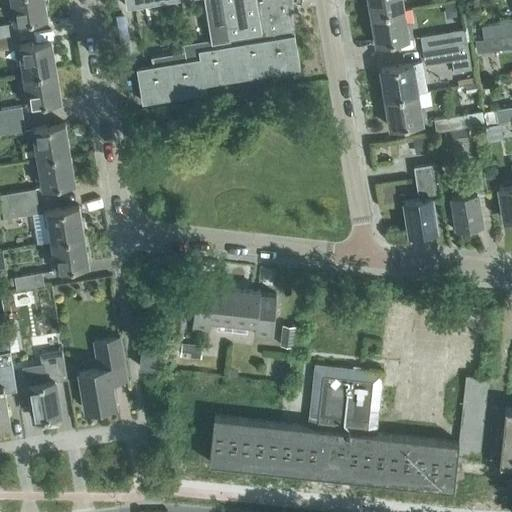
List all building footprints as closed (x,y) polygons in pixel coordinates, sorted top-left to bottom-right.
[(47,16),(44,0),(11,0),(13,7),(9,7),(12,22),(47,16)] [(125,0),(127,6),(164,0),(207,0),(214,37),(181,43),(182,51),(151,56),(152,64),(136,66),(142,101),(207,90),(205,82),(300,67),(289,0),(125,0)] [(368,0),(371,13),(404,8),(402,0),(368,0)] [(406,22),(404,8),(371,13),(376,43),(412,37),(409,22),(406,22)] [(511,33),(511,19),(481,25),(483,38),(511,33)] [(0,35),(10,34),(8,22),(0,23),(0,35)] [(420,35),(422,48),(454,42),(452,30),(420,35)] [(511,45),(511,33),(483,38),(485,50),(511,45)] [(0,48),(12,46),(10,34),(0,35),(0,48)] [(21,59),(24,74),(56,69),(51,39),(16,45),(18,60),(21,59)] [(456,55),(454,42),(422,48),(424,60),(456,55)] [(380,67),(385,97),(417,92),(415,77),(423,75),(421,61),(380,67)] [(61,99),(56,69),(24,74),(26,89),(23,90),(26,105),(61,99)] [(420,106),(417,92),(385,97),(390,127),(426,121),(423,106),(420,106)] [(0,120),(24,117),(22,105),(0,108),(0,120)] [(511,118),(511,105),(486,110),(488,122),(511,118)] [(467,126),(465,113),(434,118),(436,131),(449,129),(466,126),(467,126)] [(0,132),(26,128),(24,117),(0,120),(0,132)] [(70,151),(66,129),(65,122),(30,128),(32,143),(35,142),(38,157),(70,151)] [(449,129),(452,142),(468,140),(466,126),(449,129)] [(411,156),(428,154),(425,136),(408,139),(411,156)] [(75,181),(70,151),(38,157),(40,172),(37,172),(40,187),(75,181)] [(432,196),(441,195),(436,162),(414,165),(419,197),(404,199),(410,233),(437,229),(432,196)] [(511,162),(511,163),(511,166),(511,182),(499,185),(504,219),(511,217),(511,162)] [(477,191),(487,189),(484,169),(462,172),(466,192),(452,194),(457,226),(482,222),(477,191)] [(37,199),(35,187),(0,193),(0,195),(2,205),(37,199)] [(39,211),(37,199),(2,205),(4,217),(39,211)] [(49,224),(52,239),(84,234),(79,204),(43,210),(46,225),(49,224)] [(89,264),(84,234),(52,239),(54,254),(51,255),(53,269),(89,264)] [(44,284),(42,271),(13,276),(15,288),(44,284)] [(196,284),(192,326),(209,328),(210,317),(218,318),(217,328),(232,330),(247,332),(248,321),(255,322),(254,333),(272,335),(276,293),(260,291),(260,289),(236,287),(213,284),(212,286),(196,284)] [(188,311),(175,310),(172,334),(186,335),(188,311)] [(17,333),(15,324),(6,326),(8,335),(17,333)] [(282,324),(280,344),(293,346),(296,326),(282,324)] [(0,342),(8,341),(6,328),(0,328),(0,342)] [(112,381),(127,378),(119,336),(94,340),(99,367),(79,370),(86,408),(116,403),(112,381)] [(180,355),(201,357),(202,344),(181,342),(180,355)] [(40,350),(42,363),(22,367),(24,381),(27,380),(34,417),(61,412),(55,380),(67,378),(62,346),(40,350)] [(159,368),(161,350),(142,348),(140,366),(159,368)] [(16,389),(12,368),(11,362),(0,363),(0,422),(10,421),(4,391),(16,389)] [(466,376),(459,441),(457,454),(479,456),(487,378),(466,376)] [(511,464),(511,406),(505,406),(499,463),(511,464)]
